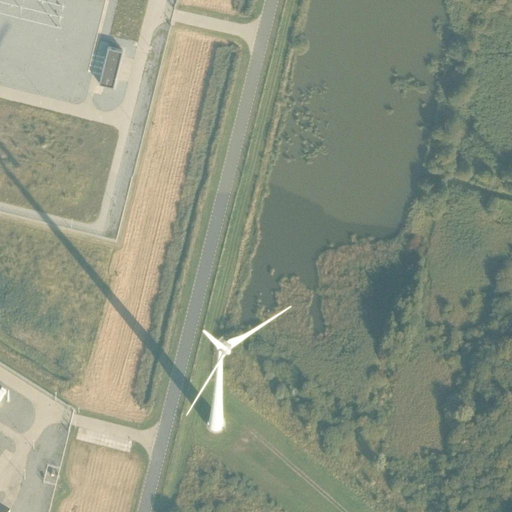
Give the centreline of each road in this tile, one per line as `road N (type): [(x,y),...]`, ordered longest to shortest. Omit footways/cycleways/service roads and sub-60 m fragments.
road 1 (track): [(344,511),(217,400),(205,373),(295,0)]
road 2 (unclassified): [(143,511),(271,0)]
road 3 (track): [(217,400),(198,426),(170,511)]
